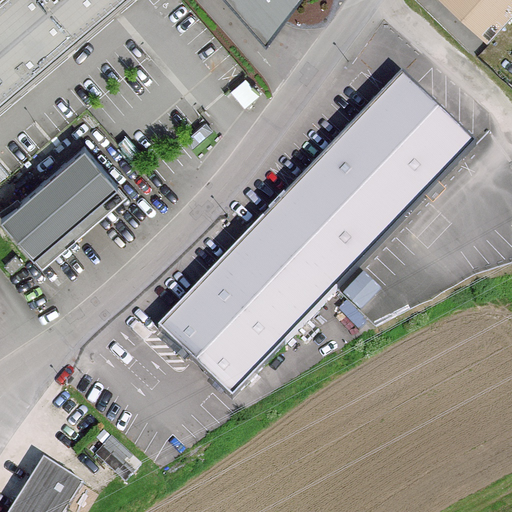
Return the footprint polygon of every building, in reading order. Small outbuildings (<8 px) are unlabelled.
[(0,0),(0,100),(118,0),(0,0)] [(227,0),(267,44),(299,0),(227,0)] [(511,0),(445,0),(488,39),(511,13),(511,0)] [(403,76),(160,329),(233,399),(475,145),(403,76)] [(86,145),(1,217),(35,256),(118,184),(86,145)] [(16,255),(5,265),(13,272),(23,262),(16,255)] [(369,306),(386,284),(368,271),(352,293),(369,306)] [(12,511),(68,511),(84,486),(45,461),(12,511)]
